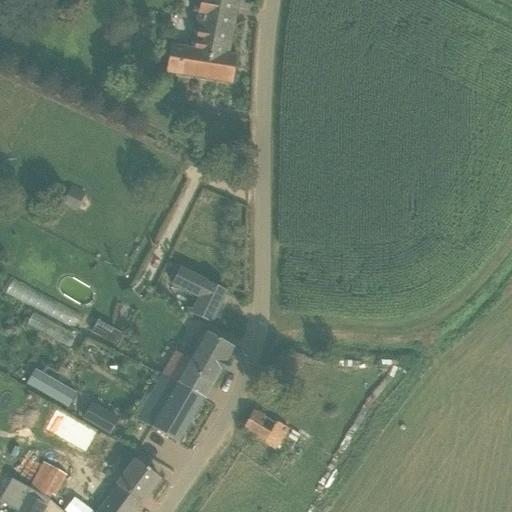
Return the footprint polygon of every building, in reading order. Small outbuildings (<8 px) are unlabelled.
[(170,44),(165,73),(231,83),(235,55),(231,55),(239,0),(194,0),(192,12),(199,13),(192,48),(170,44)] [(70,186),(62,205),(76,211),(85,193),(70,186)] [(199,199),(208,204),(213,195),(203,190),(199,199)] [(189,313),(192,314),(210,323),(226,291),(179,267),(170,285),(196,298),(189,313)] [(35,309),(27,324),(67,345),(83,316),(13,279),(6,293),(35,309)] [(103,341),(109,329),(97,322),(91,334),(103,341)] [(234,348),(205,331),(188,359),(175,351),(161,376),(174,384),(175,382),(205,399),(234,348)] [(35,369),(26,385),(67,409),(77,393),(35,369)] [(161,376),(136,418),(179,443),(205,399),(175,382),(174,384),(161,376)] [(116,419),(91,405),(82,419),(108,434),(116,419)] [(276,449),(287,428),(253,410),(242,431),(276,449)] [(134,511),(159,479),(134,460),(116,485),(116,486),(96,511),(134,511)] [(63,474),(44,463),(42,462),(29,488),(49,500),(63,474)] [(42,511),(49,500),(29,488),(15,511),(42,511)]
